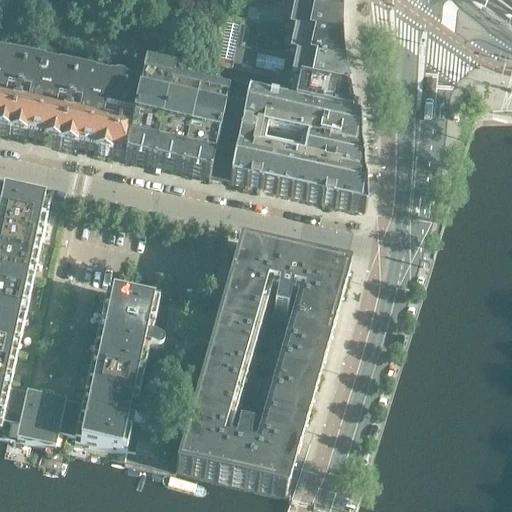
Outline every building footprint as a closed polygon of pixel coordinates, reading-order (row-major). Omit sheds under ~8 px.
[(271,8),(273,1),(266,0),(262,0),(261,6),(271,8)] [(309,0),(309,1),(304,0),(298,0),(295,12),(297,13),(338,22),(339,20),(341,19),(342,10),(340,9),(341,0),(309,0)] [(255,27),(258,12),(247,10),(244,25),(251,27),(255,27)] [(340,34),(340,26),(338,24),(338,22),(297,13),(293,36),(298,37),(338,46),(338,35),(340,34)] [(341,74),(340,71),(294,61),(246,50),(251,27),(244,25),(218,19),(208,69),(298,89),(294,102),(282,99),(279,109),(353,125),(354,118),(349,117),(346,99),(343,85),(345,83),(343,75),(341,74)] [(339,59),(338,52),(338,46),(298,37),(294,61),(340,71),(340,70),(342,68),(341,59),(339,59)] [(4,106),(6,96),(18,98),(25,66),(0,60),(0,136),(10,138),(16,108),(4,106)] [(34,144),(50,72),(25,66),(18,98),(29,100),(27,111),(16,108),(10,138),(34,144)] [(55,117),(57,106),(68,109),(75,77),(50,72),(34,144),(43,145),(43,146),(59,150),(66,119),(55,117)] [(210,183),(227,102),(228,101),(171,88),(173,79),(143,73),(139,91),(133,122),(130,133),(124,164),(210,183)] [(85,155),(101,83),(75,77),(68,109),(80,111),(78,122),(66,119),(59,150),(76,154),(76,153),(85,155)] [(124,164),(130,133),(102,127),(104,115),(133,122),(139,91),(101,83),(85,155),(94,157),(93,157),(111,161),(124,164)] [(365,215),(364,205),(365,205),(364,192),(363,192),(362,185),(359,148),(358,135),(357,135),(357,125),(353,125),(279,109),(247,102),(246,106),(227,102),(210,183),(363,215),(365,215)] [(0,198),(0,276),(33,283),(49,209),(0,198)] [(239,251),(176,474),(285,498),(349,274),(348,274),(240,250),(239,251)] [(0,353),(17,357),(27,313),(33,283),(0,276),(0,353)] [(151,342),(153,330),(158,309),(106,298),(90,373),(142,384),(149,353),(157,355),(158,355),(160,354),(161,353),(162,352),(163,351),(163,350),(163,348),(163,347),(162,346),(161,344),(160,344),(159,344),(151,342)] [(9,393),(11,387),(17,357),(0,353),(0,431),(1,432),(2,425),(9,393)] [(135,415),(138,403),(142,384),(90,373),(82,409),(75,441),(73,448),(126,459),(133,426),(141,428),(142,428),(143,428),(144,427),(146,426),(146,425),(147,423),(147,422),(147,421),(147,420),(146,419),(145,418),(143,417),(135,415)] [(19,429),(26,397),(9,393),(2,425),(19,429)] [(35,448),(45,401),(26,397),(19,429),(16,444),(35,448)] [(58,437),(65,405),(45,401),(35,448),(55,452),(58,437)] [(75,441),(82,409),(65,405),(58,437),(75,441)]
